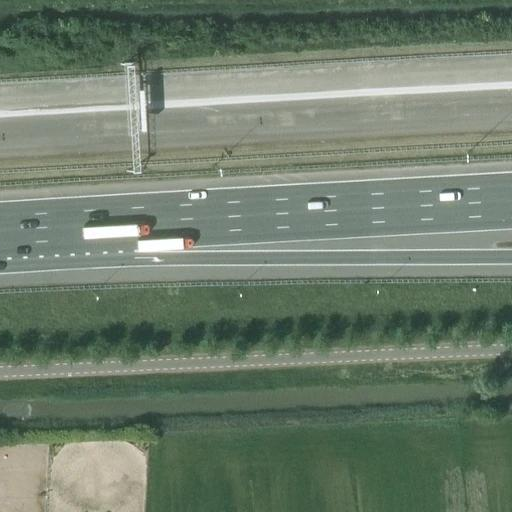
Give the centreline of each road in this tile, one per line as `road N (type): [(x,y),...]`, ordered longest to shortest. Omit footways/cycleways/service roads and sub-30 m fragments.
road 1 (motorway): [(511,100),(0,131)]
road 2 (unclassified): [(511,350),(0,372)]
road 3 (motorway): [(68,227),(511,257)]
road 4 (motorway): [(68,227),(511,201)]
